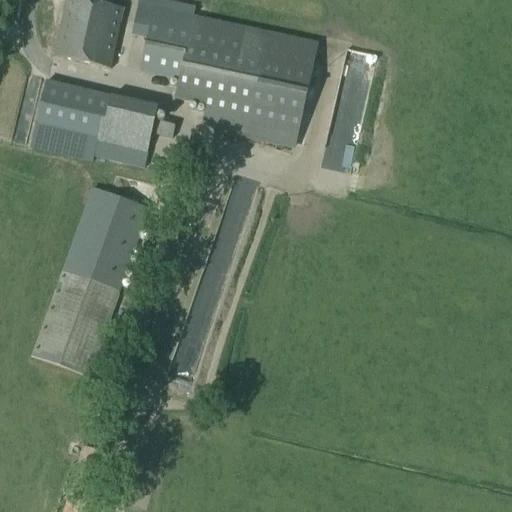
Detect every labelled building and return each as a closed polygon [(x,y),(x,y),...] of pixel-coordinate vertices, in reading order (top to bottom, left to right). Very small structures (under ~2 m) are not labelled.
[(124,11),(113,9),(115,0),(80,0),(80,2),(71,0),(64,0),(52,59),(110,71),(124,11)] [(178,81),(174,101),(205,108),(201,127),(246,137),(296,148),(320,43),(269,33),(194,17),(196,8),(155,0),(138,0),(130,38),(146,41),(138,73),(178,81)] [(34,129),(29,148),(91,163),(92,160),(143,171),(158,107),(110,97),(46,82),(34,129)] [(327,82),(318,165),(345,168),(354,85),(327,82)] [(31,360),(87,380),(148,212),(92,192),(31,360)] [(85,511),(105,456),(84,448),(62,511),(85,511)]
